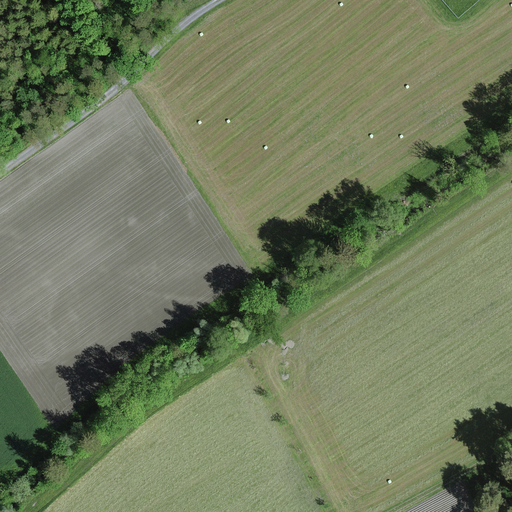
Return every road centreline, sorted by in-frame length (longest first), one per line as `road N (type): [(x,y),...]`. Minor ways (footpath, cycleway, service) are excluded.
road 1 (track): [(222,0),(163,36),(0,172)]
road 2 (track): [(394,511),(511,448)]
